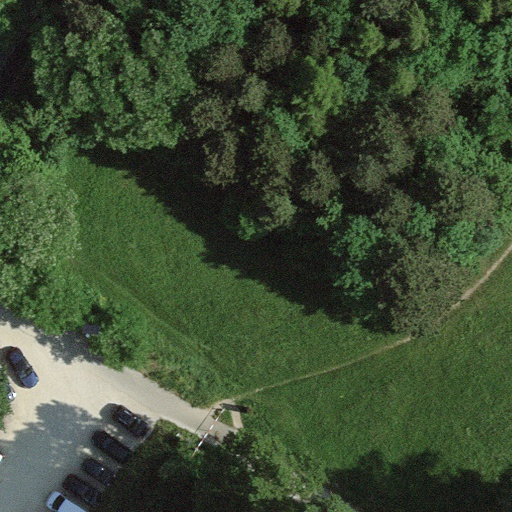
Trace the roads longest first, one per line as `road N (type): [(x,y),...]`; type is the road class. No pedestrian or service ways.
road 1 (track): [(0,297),(333,511)]
road 2 (unknown): [(40,323),(0,500)]
